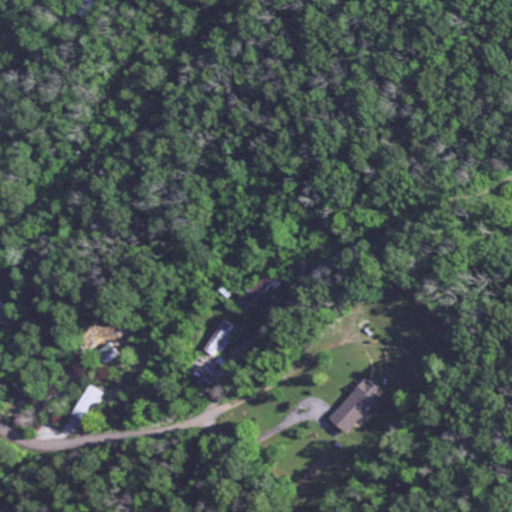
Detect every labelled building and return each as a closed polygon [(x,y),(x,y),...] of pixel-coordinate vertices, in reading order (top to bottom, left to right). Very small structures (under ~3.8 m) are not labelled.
[(97,7),(94,3),(96,0),(83,0),(73,11),(84,21),(97,7)] [(278,279),(270,271),(242,301),(250,309),(278,279)] [(237,328),(226,320),(205,350),(216,358),(237,328)] [(119,355),(110,343),(97,354),(107,365),(119,355)] [(383,394),(367,378),(330,419),(347,434),(383,394)] [(72,416),(85,424),(104,394),(91,386),(72,416)]
